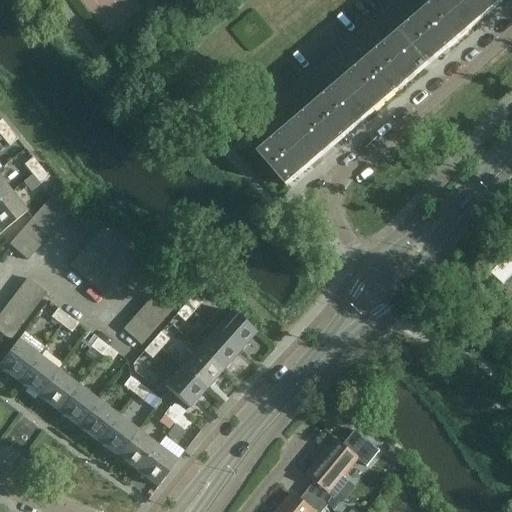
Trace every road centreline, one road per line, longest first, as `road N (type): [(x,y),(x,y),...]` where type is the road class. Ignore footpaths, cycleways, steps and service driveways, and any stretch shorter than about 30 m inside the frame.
road 1 (residential): [(383,281),(329,209),(330,186),(511,30)]
road 2 (tertiary): [(187,511),(383,281)]
road 3 (tertiary): [(383,281),(511,141)]
road 4 (residential): [(244,511),(325,414)]
